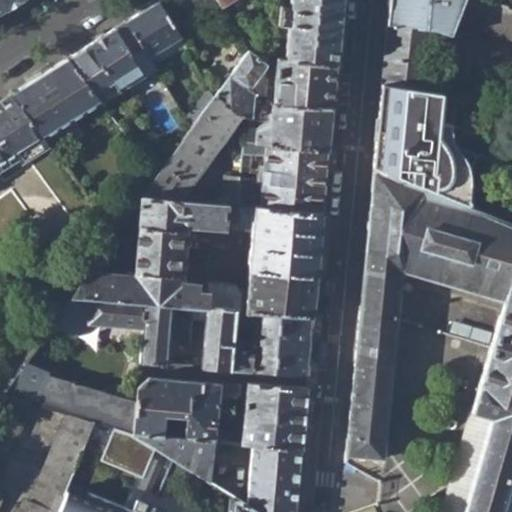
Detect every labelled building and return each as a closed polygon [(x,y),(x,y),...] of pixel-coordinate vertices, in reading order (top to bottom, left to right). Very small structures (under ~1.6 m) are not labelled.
[(0,0),(0,12),(10,6),(19,0),(0,0)] [(212,0),(189,0),(190,0),(197,10),(208,3),(212,0)] [(214,12),(224,7),(223,7),(218,0),(212,0),(208,3),(214,12)] [(288,26),(285,58),(335,65),(339,19),(340,0),(289,0),(289,1),(282,0),(281,0),(281,3),(279,16),(279,31),(282,31),(282,25),(288,26)] [(388,0),(386,28),(430,33),(448,35),(458,7),(470,11),(466,23),(511,40),(511,10),(484,0),(388,0)] [(157,1),(126,20),(148,57),(179,37),(157,1)] [(271,13),(279,16),(281,3),(267,7),(271,13)] [(126,20),(86,46),(121,90),(155,67),(148,57),(126,20)] [(386,28),(381,83),(425,89),(430,33),(386,28)] [(242,39),(247,48),(252,54),(262,55),(252,38),(242,39)] [(86,46),(65,59),(87,86),(99,101),(101,104),(121,90),(86,46)] [(247,48),(214,96),(235,111),(249,114),(251,114),(252,104),(253,94),(265,95),(265,73),(268,70),(269,56),(262,55),(252,54),(247,48)] [(275,57),(269,56),(268,70),(265,73),(265,95),(253,94),(252,104),(332,104),(333,87),(335,65),(285,58),(275,57)] [(65,59),(11,93),(32,121),(44,136),(99,101),(87,86),(65,59)] [(373,170),(419,188),(461,206),(463,187),(467,188),(465,170),(449,145),(444,124),(434,124),(438,91),(425,89),(381,83),(373,170)] [(187,116),(193,125),(214,96),(208,89),(187,116)] [(11,93),(0,100),(0,240),(28,221),(56,258),(105,220),(44,136),(32,121),(11,93)] [(193,125),(142,193),(178,197),(232,119),(248,121),(249,114),(235,111),(214,96),(193,125)] [(329,127),(332,104),(252,104),(251,114),(268,115),(254,127),(248,127),(247,141),(327,149),(329,127)] [(247,141),(248,127),(236,126),(232,150),(243,151),(244,141),(247,141)] [(324,183),(327,149),(247,141),(244,141),(243,151),(241,169),(257,170),(256,179),(262,179),(261,196),(253,196),(254,178),(240,177),(239,203),(322,211),(324,183)] [(402,272),(498,301),(511,252),(511,226),(461,206),(419,188),(373,170),(365,251),(386,257),(386,267),(402,272)] [(222,202),(239,203),(240,177),(224,176),(222,202)] [(172,304),(181,305),(236,309),(259,311),(282,313),(313,315),(322,211),(239,203),(222,202),(185,198),(178,197),(142,193),(70,296),(145,302),(172,304)] [(384,461),(402,272),(386,267),(386,257),(365,251),(346,457),(384,461)] [(511,252),(498,301),(467,413),(486,418),(458,511),(496,511),(511,458),(511,252)] [(87,323),(142,327),(145,302),(70,296),(53,321),(50,325),(74,336),(87,317),(87,323)] [(168,365),(172,304),(145,302),(142,327),(141,353),(140,362),(168,365)] [(209,367),(231,369),(236,309),(181,305),(180,342),(199,344),(201,315),(211,315),(209,367)] [(253,371),(307,377),(313,315),(282,313),(259,311),(236,309),(231,369),(253,371)] [(0,367),(0,400),(3,401),(6,395),(3,394),(23,365),(13,351),(0,367)] [(177,365),(198,367),(199,356),(179,353),(177,365)] [(113,427),(133,434),(135,401),(49,377),(50,373),(25,362),(23,365),(3,394),(6,395),(32,403),(66,413),(94,421),(113,427)] [(136,385),(135,401),(133,434),(164,435),(165,416),(185,416),(184,438),(214,441),(215,431),(218,391),(220,378),(148,373),(148,376),(136,385)] [(242,380),(220,378),(218,391),(225,397),(235,398),(240,393),(242,380)] [(214,441),(253,444),(301,448),(307,387),(246,381),(242,435),(238,435),(233,428),(221,428),(215,431),(214,441)] [(0,486),(0,478),(32,403),(6,395),(3,401),(0,409),(0,503),(5,492),(0,486)] [(72,473),(94,421),(66,413),(30,498),(27,497),(20,501),(16,511),(55,511),(66,489),(72,473)] [(453,465),(439,511),(458,511),(486,418),(467,413),(453,465)] [(100,459),(142,476),(155,448),(133,434),(113,427),(100,459)] [(210,482),(214,441),(184,438),(164,435),(133,434),(155,448),(210,482)] [(253,444),(248,506),(258,511),(295,511),(301,448),(253,444)] [(511,511),(511,458),(496,511),(511,511)] [(86,511),(92,499),(66,489),(55,511),(86,511)] [(258,511),(248,506),(230,495),(229,511),(258,511)] [(130,507),(141,511),(145,501),(134,496),(130,507)] [(114,511),(116,509),(92,499),(86,511),(114,511)]
